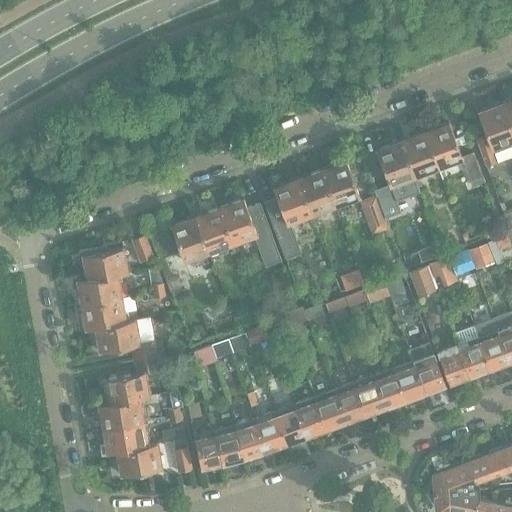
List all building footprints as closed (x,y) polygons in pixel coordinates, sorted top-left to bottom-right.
[(511,98),(503,102),(511,127),(511,98)] [(511,127),(503,102),(480,111),(488,134),(477,138),(487,165),(499,161),(511,156),(511,127)] [(426,131),(439,168),(463,159),(471,180),(482,176),(474,152),(462,157),(450,122),(426,131)] [(426,131),(401,140),(415,177),(439,168),(426,131)] [(421,192),(415,177),(401,140),(377,149),(390,185),(390,186),(391,185),(397,201),(409,196),(421,192)] [(347,160),(322,169),(336,206),(360,197),(347,160)] [(322,169),(298,178),(312,215),(336,206),(322,169)] [(290,223),(312,215),(298,178),(274,187),(277,196),(264,201),(285,258),(301,252),(290,223)] [(390,185),(375,190),(376,195),(385,219),(401,213),(397,201),(393,190),(391,185),(390,186),(390,185)] [(376,195),(361,201),(373,236),(389,229),(385,219),(376,195)] [(260,202),(247,207),(244,198),(220,207),(233,244),(255,235),(266,265),(282,260),(260,202)] [(220,207),(196,216),(209,252),(233,244),(220,207)] [(185,261),(209,252),(196,216),(171,224),(185,261)] [(488,242),(496,263),(506,260),(502,249),(511,246),(511,242),(508,234),(488,242)] [(144,235),(133,239),(141,262),(152,258),(144,235)] [(82,255),(87,279),(117,273),(128,271),(124,247),(82,255)] [(462,251),(449,256),(458,279),(470,275),(462,251)] [(458,281),(458,279),(449,256),(429,264),(434,277),(440,275),(445,286),(458,281)] [(148,268),(152,292),(163,290),(155,266),(148,268)] [(427,266),(410,272),(419,295),(435,289),(427,266)] [(347,288),(364,282),(360,271),(343,278),(347,288)] [(77,280),(82,304),(122,297),(117,273),(87,279),(77,280)] [(384,281),(387,289),(388,293),(402,288),(398,276),(384,281)] [(387,289),(384,281),(364,288),(367,296),(387,289)] [(348,303),(367,296),(364,288),(345,295),(348,303)] [(163,290),(152,292),(155,305),(166,303),(163,290)] [(325,302),(328,312),(349,305),(348,303),(345,295),(325,302)] [(86,328),(95,326),(126,321),(122,297),(82,304),(86,328)] [(305,310),(308,320),(324,314),(320,304),(305,310)] [(267,313),(265,306),(257,309),(260,316),(267,313)] [(303,306),(283,313),(287,324),(288,327),(308,320),(305,310),(303,306)] [(283,313),(283,312),(267,318),(272,330),(287,324),(283,313)] [(253,323),(251,319),(249,313),(236,318),(239,328),(253,323)] [(152,316),(137,319),(126,321),(95,326),(100,350),(132,345),(134,359),(158,354),(152,316)] [(511,323),(498,328),(510,361),(511,359),(511,323)] [(454,332),(459,343),(471,376),(479,372),(480,374),(491,370),(479,336),(474,324),(454,332)] [(267,335),(264,327),(252,332),(255,339),(267,335)] [(498,328),(479,336),(491,370),(502,366),(501,364),(510,361),(498,328)] [(251,345),(246,332),(232,337),(237,350),(251,345)] [(229,338),(216,343),(220,353),(233,348),(229,338)] [(409,349),(413,360),(425,392),(426,392),(427,394),(438,390),(437,388),(445,385),(429,341),(409,349)] [(471,377),(471,376),(459,343),(438,351),(450,383),(459,380),(460,382),(471,377)] [(216,354),(212,344),(199,349),(203,359),(216,354)] [(161,369),(158,354),(134,359),(137,373),(105,379),(109,403),(140,397),(150,395),(146,372),(161,369)] [(425,392),(413,360),(394,367),(406,401),(418,397),(417,395),(425,392)] [(395,405),(406,401),(394,367),(374,374),(386,407),(394,404),(395,405)] [(386,407),(374,374),(354,382),(366,416),(377,412),(377,410),(386,407)] [(354,382),(334,389),(346,421),(355,418),(355,420),(366,416),(354,382)] [(346,421),(334,389),(314,396),(327,431),(338,427),(337,425),(346,421)] [(314,396),(294,404),(306,436),(315,433),(316,435),(327,431),(314,396)] [(104,428),(144,421),(140,397),(109,403),(99,404),(104,428)] [(201,414),(199,402),(189,405),(191,417),(201,414)] [(306,436),(294,404),(275,411),(288,445),(298,441),(297,439),(306,436)] [(179,407),(169,410),(171,423),(182,420),(179,407)] [(276,449),(288,445),(275,411),(255,418),(266,451),(275,447),(276,449)] [(266,451),(255,418),(236,425),(245,460),(256,457),(255,454),(266,451)] [(108,452),(118,451),(148,445),(144,421),(104,428),(108,452)] [(236,425),(215,429),(223,463),(233,460),(233,463),(245,460),(236,425)] [(221,463),(223,463),(215,429),(195,434),(202,468),(211,466),(211,468),(222,465),(221,463)] [(159,443),(148,445),(118,451),(122,474),(163,467),(159,443)] [(193,470),(188,446),(175,449),(180,472),(193,470)] [(471,459),(469,460),(476,480),(484,477),(488,485),(499,485),(494,473),(503,470),(504,472),(511,469),(511,459),(507,446),(501,448),(501,446),(490,450),(491,452),(482,455),(481,454),(470,458),(471,459)] [(432,487),(432,493),(477,489),(476,480),(469,460),(463,463),(462,461),(450,465),(451,467),(436,472),(432,484),(433,485),(432,487)] [(474,511),(478,498),(477,489),(432,493),(433,500),(435,501),(433,503),(439,511),(442,511),(474,511)] [(506,503),(478,498),(474,511),(511,511),(511,501),(506,500),(506,503)]
